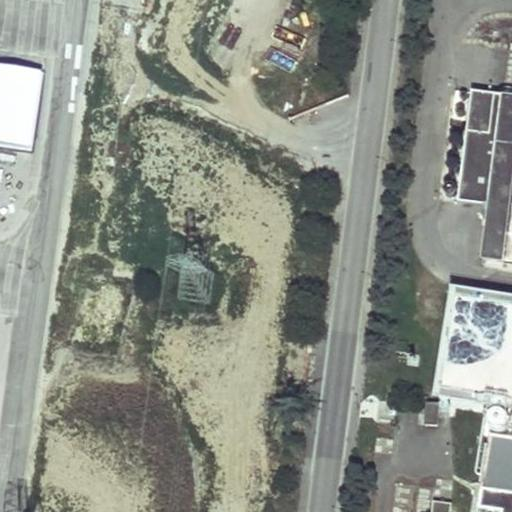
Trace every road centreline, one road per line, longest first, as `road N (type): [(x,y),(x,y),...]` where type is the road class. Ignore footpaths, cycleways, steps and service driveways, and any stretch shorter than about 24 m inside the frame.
road 1 (residential): [(385,0),(321,511)]
road 2 (unknown): [(195,82),(160,102),(102,111),(65,104),(0,68)]
road 3 (unknown): [(367,149),(254,116),(195,82)]
